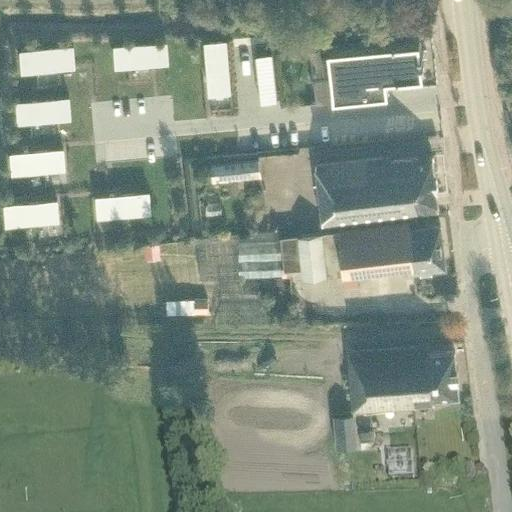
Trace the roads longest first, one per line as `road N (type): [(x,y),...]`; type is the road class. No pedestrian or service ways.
road 1 (unclassified): [(501,233),(472,248),(467,262),(502,511)]
road 2 (track): [(182,339),(477,330)]
road 3 (primary): [(501,233),(463,0)]
